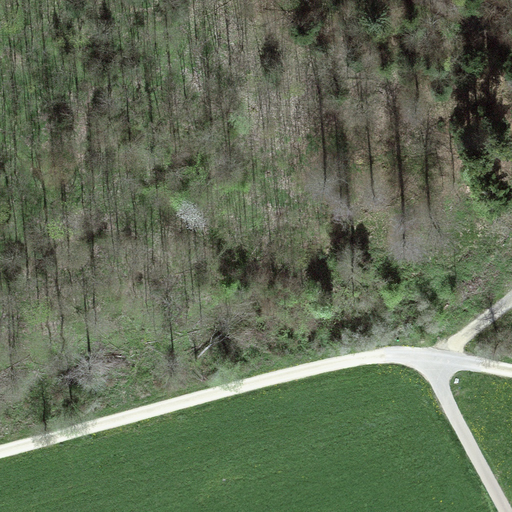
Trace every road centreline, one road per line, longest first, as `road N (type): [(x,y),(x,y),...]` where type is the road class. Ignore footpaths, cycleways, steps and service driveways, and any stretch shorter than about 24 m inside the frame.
road 1 (track): [(427,358),(322,365),(0,453)]
road 2 (track): [(427,358),(511,508)]
